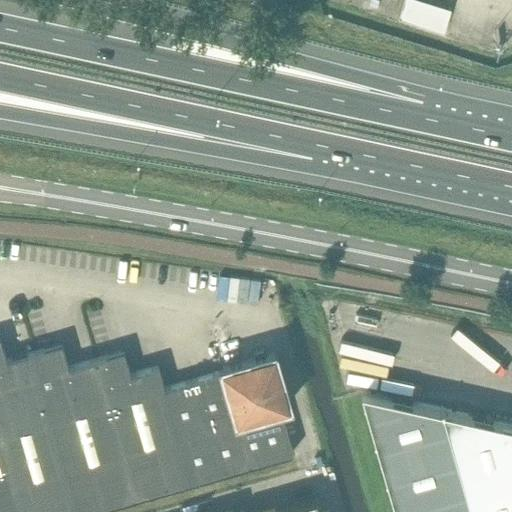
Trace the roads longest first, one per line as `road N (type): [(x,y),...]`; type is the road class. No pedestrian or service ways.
road 1 (secondary): [(0,191),(511,290)]
road 2 (motorway): [(416,117),(0,28)]
road 3 (motorway): [(416,117),(224,42),(61,0)]
road 4 (motorway): [(0,78),(315,146)]
road 5 (motorway): [(0,110),(315,146)]
road 6 (motorway): [(315,146),(511,188)]
